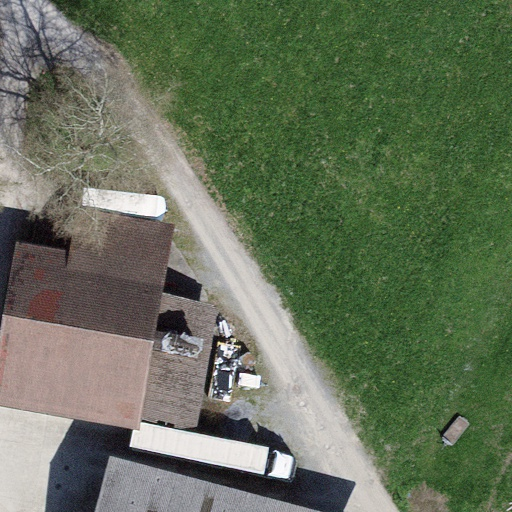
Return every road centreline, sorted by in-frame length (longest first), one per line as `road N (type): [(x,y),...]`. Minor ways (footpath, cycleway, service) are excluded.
road 1 (track): [(15,0),(388,511)]
road 2 (track): [(0,190),(14,0)]
